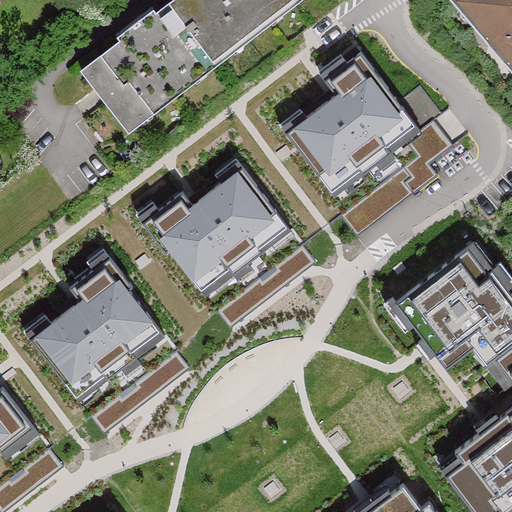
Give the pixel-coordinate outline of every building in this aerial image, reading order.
[(175,0),(94,64),(126,106),(132,103),(140,111),(159,96),(163,100),(293,0),(175,0)] [(511,0),(453,0),(511,66),(511,0)] [(317,69),(324,78),(356,52),(349,44),(317,69)] [(391,149),(387,144),(398,136),(413,125),(417,121),(359,49),(356,52),(324,78),(335,92),(307,114),(285,131),(331,191),(360,169),(363,172),(378,160),(391,149)] [(279,124),(285,131),(307,114),(301,107),(279,124)] [(364,230),(433,177),(425,166),(454,144),(435,120),(419,132),(404,144),(398,136),(387,144),(391,149),(399,159),(405,166),(348,210),(364,230)] [(398,136),(404,144),(419,132),(413,125),(398,136)] [(391,149),(378,160),(386,169),(399,159),(391,149)] [(215,173),(221,181),(242,166),(235,157),(215,173)] [(289,225),(242,166),(221,181),(208,191),(192,204),(187,199),(182,192),(159,210),(142,223),(166,253),(171,250),(202,289),(211,282),(229,267),(234,274),(263,250),(261,247),(270,240),(289,225)] [(369,176),(365,170),(363,172),(360,169),(342,183),(349,192),(369,176)] [(192,204),(208,191),(204,185),(187,199),(192,204)] [(134,213),(142,223),(159,210),(151,199),(134,213)] [(289,225),(270,240),(277,248),(295,233),(289,225)] [(469,243),(488,269),(493,266),(498,261),(478,235),(469,243)] [(488,269),(469,243),(397,299),(414,321),(427,336),(439,351),(449,364),(475,343),(484,336),(511,371),(511,405),(459,447),(466,457),(449,471),(482,511),(494,511),(505,504),(510,510),(511,508),(511,290),(493,266),(488,269)] [(318,262),(304,245),(219,312),(233,330),(318,262)] [(86,261),(93,270),(110,257),(102,248),(86,261)] [(162,331),(129,290),(133,287),(110,257),(93,270),(70,288),(76,296),(80,301),(63,315),(52,323),(31,340),(77,399),(98,383),(106,377),(109,381),(123,370),(138,359),(134,353),(162,331)] [(498,261),(493,266),(510,287),(511,285),(511,269),(502,258),(498,261)] [(229,267),(211,282),(218,292),(237,278),(242,284),(258,271),(250,261),(234,274),(229,267)] [(414,321),(397,299),(392,292),(384,298),(407,327),(414,321)] [(58,310),(63,315),(80,301),(76,296),(58,310)] [(23,331),(31,340),(52,323),(45,314),(23,331)] [(439,351),(427,336),(418,343),(430,358),(439,351)] [(511,371),(484,336),(475,343),(509,386),(511,382),(511,371)] [(179,352),(94,420),(108,437),(193,369),(179,352)] [(138,359),(123,370),(130,378),(144,367),(138,359)] [(98,383),(77,399),(85,409),(106,392),(98,383)] [(4,455),(36,430),(5,391),(0,395),(0,451),(4,455)] [(442,461),(449,471),(466,457),(459,447),(442,461)] [(0,493),(0,510),(1,511),(14,511),(68,470),(53,451),(0,493)] [(356,506),(360,511),(367,511),(395,490),(388,481),(356,506)] [(444,511),(435,499),(427,506),(407,481),(395,490),(367,511),(444,511)]
